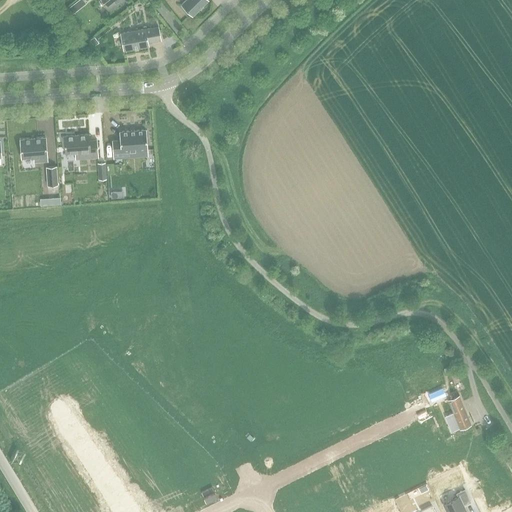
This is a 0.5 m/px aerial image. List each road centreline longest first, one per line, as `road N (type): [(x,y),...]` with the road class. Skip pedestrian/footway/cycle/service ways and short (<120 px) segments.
road 1 (unclassified): [(511,424),(439,318),(407,311),(352,326),(313,313),(262,271),(230,235),(207,141),(172,106),(164,83)]
road 2 (residential): [(113,348),(214,432),(256,491)]
road 3 (residential): [(256,491),(424,407)]
road 4 (tertiary): [(0,98),(164,83)]
road 5 (residential): [(113,348),(77,303),(72,282),(0,294)]
road 6 (tertiary): [(164,83),(197,67),(270,0)]
road 7 (residential): [(0,397),(113,348)]
